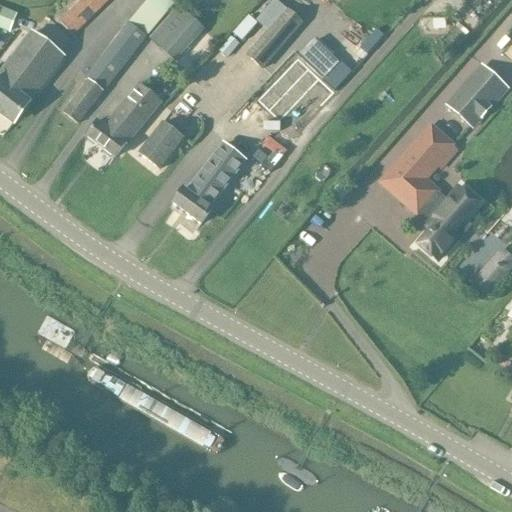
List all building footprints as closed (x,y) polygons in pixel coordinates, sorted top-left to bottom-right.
[(83,0),(58,24),(71,37),(109,0),(83,0)] [(61,114),(73,123),(76,125),(125,63),(177,0),(147,0),(128,24),(127,23),(108,49),(82,81),(85,83),(61,114)] [(177,7),(148,40),(174,63),(203,30),(177,7)] [(0,29),(8,33),(12,22),(15,16),(0,9),(0,29)] [(261,71),(302,24),(286,11),(246,58),(261,71)] [(248,17),(233,35),(241,42),(256,25),(248,17)] [(0,114),(12,124),(27,104),(26,104),(61,58),(31,35),(10,63),(6,67),(1,74),(0,73),(0,114)] [(230,38),(218,52),(226,59),(238,45),(230,38)] [(284,120),(320,81),(316,77),(318,74),(324,80),(338,64),(314,41),(299,57),(304,62),(302,64),(297,59),(272,85),(268,81),(257,93),(266,102),(254,115),(274,133),(279,127),(278,126),(284,120)] [(470,127),(505,87),(483,68),(448,108),(470,127)] [(126,146),(160,103),(138,86),(111,121),(109,120),(103,127),(97,122),(85,137),(114,159),(125,145),(126,146)] [(158,170),(182,140),(162,124),(138,155),(158,170)] [(440,172),(457,152),(430,128),(381,184),(427,224),(424,228),(429,234),(419,245),(437,260),(458,236),(456,234),(480,206),(456,186),(444,200),(439,195),(441,192),(427,180),(437,169),(440,172)] [(183,190),(172,205),(199,226),(211,211),(208,209),(211,206),(207,203),(236,167),(257,186),(271,169),(250,150),(242,159),(225,145),(221,150),(187,193),(183,190)]
